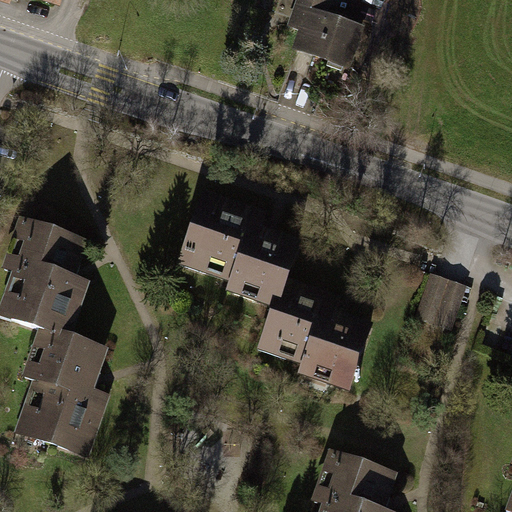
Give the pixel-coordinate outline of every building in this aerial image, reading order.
[(348,0),(288,0),(282,24),(300,29),(291,58),(354,76),(367,32),(341,24),(348,0)] [(267,215),(204,192),(177,266),(226,284),(223,292),(272,309),(258,348),(303,364),(300,374),(352,393),(377,326),(342,313),(337,311),(342,298),(290,279),(303,243),(272,232),(262,228),(267,215)] [(85,241),(18,218),(1,269),(11,273),(0,306),(0,319),(37,331),(23,378),(33,381),(15,435),(89,459),(111,396),(95,391),(97,386),(108,350),(73,337),(92,281),(73,275),(74,273),(85,241)] [(470,291),(434,278),(419,320),(456,332),(470,291)] [(400,475),(332,451),(315,501),(323,504),(320,511),(391,511),(388,511),(389,506),(400,475)]
